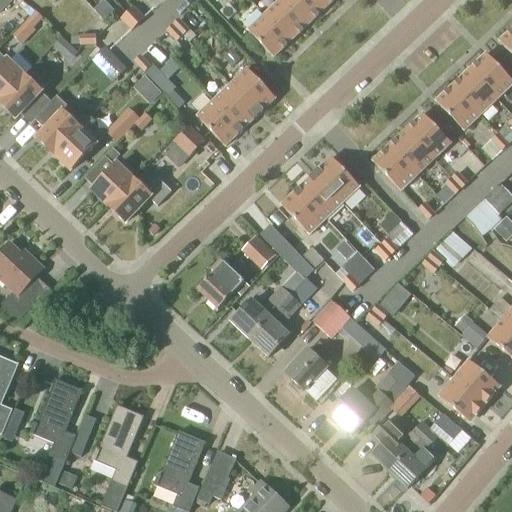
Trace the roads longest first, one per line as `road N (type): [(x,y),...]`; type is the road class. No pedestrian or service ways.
road 1 (residential): [(127,297),(439,0)]
road 2 (residential): [(356,511),(190,354)]
road 3 (residential): [(190,354),(164,379),(126,378),(0,326)]
road 4 (residential): [(127,297),(0,173)]
